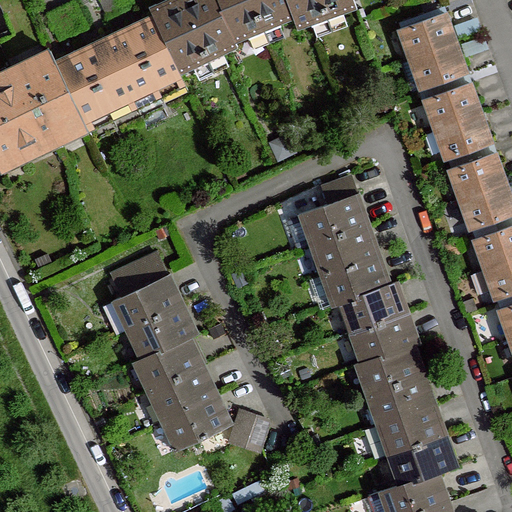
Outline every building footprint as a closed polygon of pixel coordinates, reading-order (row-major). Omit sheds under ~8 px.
[(226,0),(187,0),(163,11),(195,77),(251,50),(226,0)] [(292,0),(229,0),(250,48),(303,25),(292,0)] [(361,0),(297,0),(309,32),(366,11),(361,0)] [(443,15),(395,33),(418,95),(466,77),(443,15)] [(191,84),(160,18),(74,57),(105,123),(191,84)] [(0,83),(0,158),(8,174),(98,131),(61,54),(0,83)] [(418,100),(441,166),(493,148),(470,82),(418,100)] [(444,171),(466,234),(511,217),(511,202),(495,153),(444,171)] [(395,285),(356,174),(325,185),(331,203),(304,213),(336,305),(340,304),(349,330),(353,328),(365,361),(359,363),(402,485),(384,491),(391,511),(458,511),(444,472),(462,465),(419,343),(423,342),(402,282),(395,285)] [(511,225),(469,241),(493,307),(511,299),(511,225)] [(179,451),(235,424),(193,337),(199,334),(160,251),(115,272),(126,295),(116,300),(144,359),(137,363),(179,451)] [(511,305),(494,312),(511,362),(511,305)] [(244,411),(234,442),(264,452),(274,421),(244,411)]
